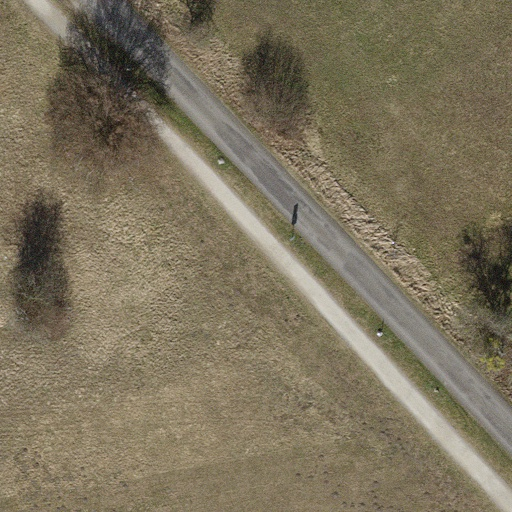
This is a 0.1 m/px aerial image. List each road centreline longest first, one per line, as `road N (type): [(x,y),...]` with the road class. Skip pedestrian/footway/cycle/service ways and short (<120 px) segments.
road 1 (track): [(29,0),(212,184),(511,510)]
road 2 (unclassified): [(511,439),(94,0)]
